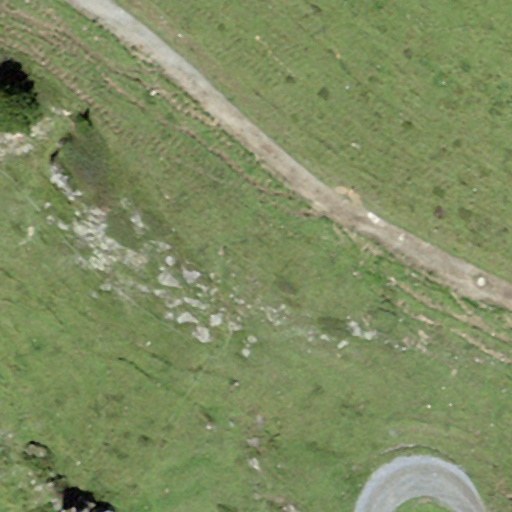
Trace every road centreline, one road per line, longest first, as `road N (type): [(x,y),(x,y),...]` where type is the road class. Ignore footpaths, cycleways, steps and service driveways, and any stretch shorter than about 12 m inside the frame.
road 1 (track): [(511,291),(327,209),(80,0)]
road 2 (track): [(469,511),(458,490),(421,473),(377,491),(372,511)]
